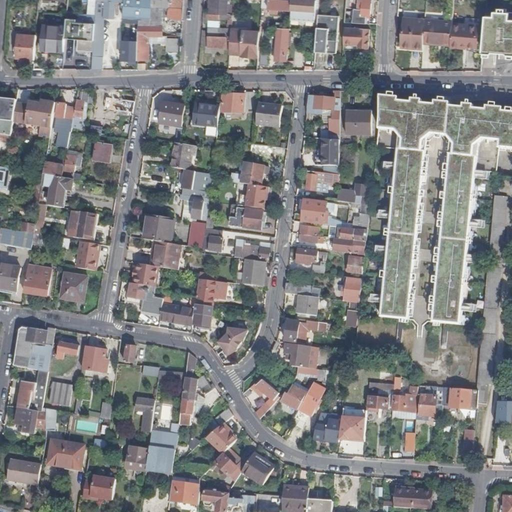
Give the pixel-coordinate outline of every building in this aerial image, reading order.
[(104,18),(107,19),(115,19),(116,3),(122,3),(125,3),(125,0),(97,0),(98,1),(102,2),(102,6),(105,7),(104,18)] [(125,8),(124,19),(130,20),(139,21),(151,21),(152,0),(125,0),(125,3),(125,5),(125,8)] [(184,0),(152,0),(151,21),(139,21),(139,24),(138,37),(148,37),(163,37),(163,28),(163,18),(168,18),(174,21),(177,21),(183,21),(184,0)] [(211,0),(210,14),(204,13),(203,19),(233,21),(233,16),(228,15),(228,0),(211,0)] [(292,11),(292,2),(290,2),(290,0),(263,0),(263,9),(272,10),(272,14),(278,15),(279,10),(292,11)] [(301,0),(299,0),(292,0),(292,2),(292,11),(291,21),(300,21),(301,13),(306,13),(306,22),(315,22),(317,1),(308,1),(307,0),(301,0)] [(347,0),(346,23),(358,24),(359,17),(362,17),(363,9),(353,9),(353,0),(347,0)] [(371,18),(372,0),(369,0),(369,1),(360,1),(359,6),(363,6),(363,9),(362,17),(371,18)] [(95,44),(105,45),(107,19),(104,18),(105,7),(102,6),(102,2),(98,1),(96,24),(95,44)] [(478,11),(478,9),(463,7),(463,22),(481,23),(482,11),(478,11)] [(511,19),(510,20),(510,13),(494,12),(494,17),(486,16),(483,53),(511,54),(511,19)] [(340,17),(319,15),(316,53),(325,53),(325,43),(328,44),(328,53),(337,54),(340,17)] [(77,51),(94,52),(95,44),(96,24),(76,23),(77,20),(67,19),(67,30),(66,38),(78,39),(77,51)] [(402,48),(424,50),(424,45),(424,42),(426,21),(404,19),(402,48)] [(442,46),(451,47),(453,23),(426,21),(424,42),(442,44),(442,46)] [(42,53),(65,55),(66,38),(67,30),(43,29),(42,53)] [(283,62),(288,62),(288,54),(286,54),(287,33),(290,33),(290,29),(278,29),(276,61),(278,61),(278,65),(282,65),(283,62)] [(369,49),(370,30),(361,29),(360,49),(369,49)] [(231,38),(231,31),(219,31),(219,32),(214,32),(214,38),(209,37),(209,48),(226,48),(227,38),(231,38)] [(261,32),(232,31),(230,52),(249,54),(249,56),(259,56),(261,32)] [(17,59),(35,60),(37,36),(19,35),(17,59)] [(138,43),(138,61),(139,61),(148,61),(149,43),(148,43),(148,37),(138,37),(138,43)] [(178,53),(178,40),(166,40),(166,52),(178,53)] [(137,61),(138,61),(138,43),(126,42),(126,60),(130,61),(130,62),(132,64),(136,64),(136,63),(137,61)] [(94,52),(93,71),(103,70),(105,45),(95,44),(94,52)] [(262,53),(261,66),(269,67),(270,54),(262,53)] [(246,97),(224,96),(224,115),(246,115),(246,97)] [(17,105),(18,102),(0,98),(0,114),(2,115),(1,122),(6,123),(7,116),(15,117),(17,105)] [(340,142),(340,101),(309,98),(308,110),(330,112),(329,142),(340,142)] [(133,115),(135,104),(107,99),(105,110),(133,115)] [(385,149),(389,149),(397,150),(381,313),(402,316),(406,270),(414,271),(427,140),(432,136),(435,106),(422,105),(395,102),(380,101),(380,119),(377,148),(385,149)] [(51,136),(57,104),(45,103),(43,103),(42,104),(42,105),(30,104),(30,107),(17,105),(15,117),(14,123),(42,128),(40,137),(51,139),(51,136)] [(84,132),(86,120),(83,119),(86,104),(83,104),(77,103),(76,111),(72,130),(84,132)] [(183,128),(186,108),(164,104),(160,125),(183,128)] [(67,107),(59,105),(58,116),(65,117),(66,109),(67,107)] [(219,130),(221,109),(196,106),(193,126),(219,130)] [(284,109),(260,106),(257,126),(281,130),(284,109)] [(432,136),(436,136),(446,137),(449,108),(439,107),(435,106),(432,136)] [(511,114),(503,113),(457,108),(449,108),(446,137),(450,142),(432,319),(434,319),(461,322),(477,172),(497,174),(499,152),(511,153),(511,114)] [(71,139),(72,130),(76,111),(66,109),(65,117),(58,116),(55,132),(61,132),(60,137),(71,139)] [(105,114),(95,112),(91,136),(101,137),(105,114)] [(372,117),(346,117),(346,140),(371,141),(372,117)] [(0,128),(0,136),(12,138),(13,131),(0,128)] [(0,136),(0,151),(2,143),(11,144),(12,138),(0,136)] [(69,150),(71,139),(60,137),(58,148),(69,150)] [(232,143),(217,142),(216,150),(230,152),(232,143)] [(95,163),(110,166),(113,148),(98,145),(95,163)] [(180,146),(179,145),(177,161),(174,161),(172,170),(191,173),(193,158),(196,158),(198,149),(180,146)] [(340,178),(340,152),(317,151),(315,165),(317,166),(316,175),(317,175),(340,178)] [(83,183),(84,178),(75,177),(77,168),(79,154),(69,153),(68,158),(64,179),(75,181),(83,183)] [(45,176),(64,179),(68,158),(62,157),(60,167),(47,165),(45,176)] [(264,170),(264,175),(267,175),(268,167),(249,165),(247,175),(253,176),(254,168),(264,170)] [(0,182),(7,183),(9,170),(7,170),(0,168),(0,182)] [(249,186),(263,188),(264,175),(264,170),(254,168),(253,176),(247,175),(243,175),(243,177),(233,176),(232,184),(249,186)] [(186,173),(183,197),(208,201),(209,197),(200,195),(203,176),(186,173)] [(339,188),(340,178),(317,175),(317,177),(316,185),(339,188)] [(73,193),(75,181),(64,179),(45,176),(43,187),(53,189),(50,205),(64,207),(67,192),(73,193)] [(315,193),(316,185),(317,177),(310,177),(308,192),(315,193)] [(263,188),(249,186),(246,208),(265,211),(268,189),(263,188)] [(339,204),(353,206),(354,198),(364,199),(365,188),(355,186),(354,194),(341,192),(339,204)] [(206,222),(209,201),(208,201),(183,197),(181,197),(177,221),(177,222),(183,222),(193,224),(194,220),(200,221),(206,222)] [(477,393),(479,393),(479,394),(479,397),(487,398),(489,378),(492,378),(496,336),(494,336),(507,200),(495,199),(477,393)] [(306,202),(302,224),(325,227),(325,226),(326,221),(328,221),(329,217),(326,216),(327,213),(328,205),(306,202)] [(40,236),(45,207),(40,206),(36,226),(35,236),(40,236)] [(261,232),(264,213),(232,209),(230,228),(261,232)] [(368,232),(369,225),(362,224),(363,213),(366,214),(366,211),(364,210),(351,209),(349,225),(362,226),(361,232),(368,232)] [(79,233),(78,240),(93,242),(97,217),(82,214),(82,215),(77,214),(75,221),(73,232),(79,233)] [(147,216),(143,241),(155,243),(158,243),(169,245),(173,221),(147,216)] [(69,238),(78,240),(79,233),(73,232),(75,221),(72,220),(69,238)] [(35,236),(36,226),(23,224),(21,233),(35,236)] [(200,225),(193,224),(190,249),(203,251),(203,250),(205,230),(206,226),(200,225)] [(302,228),(301,236),(314,238),(315,230),(302,228)] [(367,245),(368,232),(361,232),(330,228),(328,240),(336,241),(367,245)] [(33,245),(35,236),(21,233),(0,229),(0,245),(32,251),(33,245)] [(222,240),(223,233),(205,230),(203,250),(210,251),(210,252),(222,253),(223,240),(222,240)] [(40,236),(35,236),(33,245),(41,246),(43,237),(40,236)] [(314,238),(301,236),(301,243),(318,245),(319,239),(318,239),(314,238)] [(359,255),(359,257),(366,257),(367,245),(336,241),(335,252),(359,255)] [(158,243),(155,243),(150,268),(157,268),(159,252),(157,252),(158,243)] [(169,245),(158,243),(157,252),(159,252),(157,268),(160,269),(163,269),(178,272),(182,247),(169,245)] [(248,261),(266,264),(269,247),(242,243),(240,260),(248,261)] [(98,273),(102,247),(83,244),(78,270),(98,273)] [(185,247),(182,247),(178,272),(185,273),(187,261),(183,260),(185,247)] [(320,252),(300,249),(297,264),(312,266),(313,263),(318,263),(320,252)] [(363,275),(365,261),(362,260),(362,263),(360,263),(360,262),(351,262),(350,274),(358,275),(363,275)] [(244,286),(269,290),(271,279),(266,279),(268,264),(266,264),(248,261),(246,275),(244,286)] [(314,268),(313,274),(325,276),(326,264),(322,264),(321,269),(314,268)] [(150,268),(139,265),(138,273),(136,286),(154,289),(156,290),(160,269),(157,268),(150,268)] [(22,270),(0,266),(0,290),(17,293),(22,270)] [(30,268),(25,294),(48,298),(53,272),(30,268)] [(409,316),(414,271),(406,270),(402,316),(409,316)] [(237,285),(244,286),(246,275),(238,274),(237,285)] [(89,280),(66,276),(62,301),(85,304),(89,280)] [(347,291),(343,290),(342,298),(346,298),(345,304),(360,306),(363,281),(348,279),(347,291)] [(195,305),(216,307),(217,299),(228,301),(230,284),(211,282),(199,280),(197,296),(196,300),(195,305)] [(287,284),(286,295),(300,297),(312,299),(313,288),(287,284)] [(133,285),(132,285),(129,299),(143,301),(158,305),(159,298),(153,297),(154,289),(136,286),(133,285)] [(321,289),(313,288),(312,299),(319,300),(321,289)] [(312,299),(300,297),(298,316),(316,319),(319,300),(312,299)] [(141,311),(161,315),(163,302),(163,298),(159,298),(158,305),(143,301),(141,311)] [(169,326),(192,329),(193,323),(195,307),(163,302),(161,315),(161,322),(169,323),(169,326)] [(195,307),(193,323),(196,324),(195,326),(210,328),(213,308),(195,305),(195,307)] [(349,313),(347,328),(356,329),(358,314),(349,313)] [(328,325),(308,322),(308,325),(289,322),(286,343),(297,344),(297,346),(304,347),(307,331),(327,334),(328,325)] [(24,330),(21,331),(15,368),(49,374),(53,348),(50,348),(46,349),(33,347),(33,343),(47,346),(47,344),(54,345),(57,331),(50,330),(49,334),(24,330)] [(228,335),(219,343),(229,357),(239,350),(243,344),(248,333),(229,330),(228,335)] [(78,357),(80,348),(61,344),(58,356),(56,356),(55,359),(63,360),(64,355),(78,357)] [(286,345),(285,345),(283,355),(292,356),(290,367),(300,369),(316,371),(319,350),(304,347),(297,346),(286,345)] [(108,373),(109,364),(106,364),(107,360),(108,350),(87,347),(84,370),(108,373)] [(124,364),(135,366),(137,349),(127,348),(124,364)] [(194,424),(195,417),(197,397),(198,391),(202,391),(205,397),(213,392),(204,377),(199,381),(192,380),(193,372),(195,372),(196,361),(190,356),(182,423),(194,424)] [(347,361),(345,375),(353,376),(355,360),(350,359),(350,361),(347,361)] [(271,371),(297,375),(298,369),(272,365),(271,371)] [(160,372),(160,371),(145,369),(144,378),(159,380),(160,372)] [(316,371),(300,369),(299,377),(320,380),(320,383),(323,383),(330,383),(333,373),(316,371)] [(159,380),(158,383),(178,385),(179,374),(160,372),(159,380)] [(186,374),(185,374),(179,374),(178,385),(185,385),(186,374)] [(394,392),(393,413),(418,415),(420,388),(412,388),(411,396),(407,396),(407,399),(399,399),(400,393),(401,393),(402,381),(395,380),(395,386),(394,392)] [(45,397),(48,383),(41,382),(39,396),(45,397)] [(24,383),(19,410),(31,412),(41,414),(42,411),(38,410),(39,406),(35,405),(38,386),(24,383)] [(71,408),(74,387),(54,383),(51,404),(71,408)] [(268,398),(275,404),(276,402),(280,396),(264,383),(257,389),(268,398)] [(320,402),(327,388),(314,386),(302,408),(316,416),(322,403),(320,402)] [(282,405),(299,412),(308,396),(293,389),(288,397),(286,396),(282,405)] [(443,408),(445,390),(437,389),(436,399),(429,399),(425,398),(421,398),(419,417),(435,418),(435,416),(443,417),(443,408)] [(479,393),(477,393),(445,390),(443,408),(477,410),(479,393)] [(361,406),(362,394),(352,393),(351,406),(361,406)] [(499,393),(498,409),(511,409),(511,393),(501,393),(499,393)] [(369,396),(367,414),(379,415),(379,412),(388,413),(389,397),(369,396)] [(197,397),(195,417),(200,417),(208,402),(201,397),(197,397)] [(262,421),(275,404),(268,398),(255,412),(262,421)] [(143,433),(152,434),(156,403),(139,401),(137,412),(145,414),(143,433)] [(275,404),(262,421),(268,426),(283,408),(276,402),(275,404)] [(104,405),(102,419),(110,421),(113,406),(104,405)] [(226,424),(235,416),(231,409),(208,427),(214,434),(224,426),(226,424)] [(31,412),(19,410),(16,425),(20,426),(18,433),(35,436),(37,428),(47,430),(47,414),(41,414),(31,412)] [(47,430),(47,432),(55,433),(59,412),(48,410),(47,414),(47,430)] [(314,441),(339,445),(343,419),(332,418),(332,419),(321,417),(314,441)] [(224,426),(233,435),(235,433),(226,424),(224,426)] [(207,440),(224,457),(239,441),(233,435),(224,426),(214,434),(207,440)] [(475,455),(477,430),(465,430),(464,454),(475,455)] [(152,434),(151,441),(149,452),(146,471),(174,475),(178,438),(152,434)] [(406,454),(414,455),(416,436),(408,436),(406,454)] [(189,450),(192,453),(201,445),(192,438),(189,450)] [(85,448),(53,442),(49,466),(82,471),(85,448)] [(127,469),(146,473),(146,471),(149,452),(130,449),(127,469)] [(217,465),(231,478),(239,470),(237,467),(242,462),(231,451),(217,465)] [(264,487),(266,484),(276,470),(255,456),(248,467),(244,473),(264,487)] [(8,482),(39,487),(43,467),(12,461),(8,482)] [(229,494),(229,493),(244,473),(248,467),(243,461),(242,462),(237,467),(239,470),(231,478),(220,490),(229,494)] [(92,497),(112,501),(116,479),(96,475),(95,484),(92,497)] [(192,511),(199,511),(202,484),(175,480),(171,503),(184,504),(183,509),(192,510),(192,511)] [(92,497),(95,484),(87,482),(84,499),(92,501),(92,497)] [(283,498),(281,511),(308,511),(309,502),(310,491),(296,489),(296,492),(284,492),(283,498)] [(395,508),(432,511),(434,494),(411,492),(411,493),(404,493),(404,491),(396,490),(395,508)] [(228,511),(229,511),(230,496),(206,492),(204,504),(206,507),(211,508),(214,505),(214,503),(218,504),(217,511),(228,511)] [(239,508),(243,508),(255,509),(256,496),(229,493),(229,494),(230,496),(229,511),(230,511),(233,511),(236,509),(239,508)] [(255,509),(254,511),(281,511),(283,498),(265,496),(256,496),(255,509)] [(308,511),(332,511),(333,504),(309,502),(308,511)]
